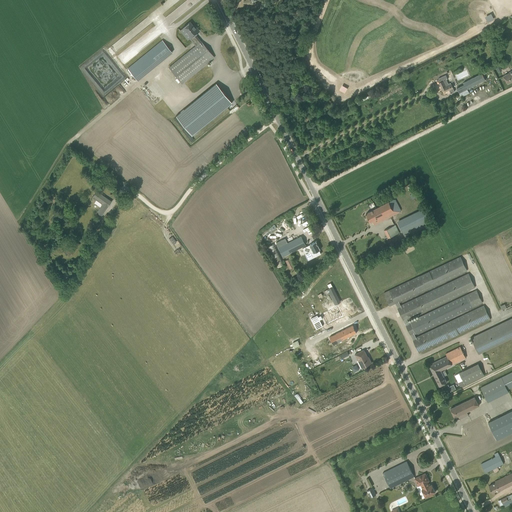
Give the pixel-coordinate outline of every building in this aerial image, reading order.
[(158,72),(173,91),(214,57),(201,41),(201,42),(195,34),(199,31),(196,27),(195,28),(190,22),(183,28),(187,34),(186,35),(193,43),(158,72)] [(130,30),(107,48),(112,55),(115,53),(117,56),(126,49),(123,46),(129,42),(127,40),(134,35),(130,30)] [(162,40),(146,53),(155,64),(171,51),(162,40)] [(469,93),(467,89),(485,80),(481,73),(463,83),(464,85),(457,88),(461,97),(469,93)] [(438,83),(436,84),(440,92),(441,91),(444,95),(447,94),(447,95),(454,91),(450,83),(448,84),(446,79),(451,77),(449,74),(438,78),(439,80),(437,81),(438,83)] [(146,94),(155,87),(151,83),(143,91),(146,94)] [(192,135),(232,103),(216,83),(176,116),(192,135)] [(139,93),(119,109),(139,133),(158,117),(139,93)] [(92,197),(102,204),(96,212),(101,215),(111,201),(96,191),(92,197)] [(366,214),(370,222),(372,221),(374,225),(400,212),(393,199),(366,214)] [(419,210),(396,220),(403,235),(426,225),(419,210)] [(107,220),(106,220),(109,216),(106,214),(99,223),(98,225),(97,224),(94,228),(99,232),(100,230),(99,230),(100,229),(100,230),(103,226),(102,225),(103,224),(104,224),(107,220)] [(383,230),(387,238),(399,233),(395,225),(383,230)] [(276,242),(282,257),(306,245),(301,236),(287,243),(285,238),(276,242)] [(306,254),(305,254),(308,260),(321,254),(319,250),(320,249),(316,241),(309,245),(310,245),(309,245),(306,246),(309,253),(306,254)] [(66,249),(72,253),(76,247),(70,243),(66,249)] [(267,247),(277,266),(284,263),(274,244),(267,247)] [(416,337),(414,335),(408,322),(407,320),(400,305),(399,303),(467,271),(460,256),(383,293),(390,307),(396,304),(398,308),(397,308),(403,320),(406,325),(410,335),(412,339),(416,337)] [(468,273),(400,305),(407,320),(475,288),(468,273)] [(333,287),(326,290),(334,305),(340,302),(333,287)] [(408,322),(414,335),(482,303),(476,290),(408,322)] [(419,353),(490,319),(484,305),(416,337),(412,339),(413,340),(419,353)] [(337,306),(320,314),(325,323),(342,315),(337,306)] [(317,315),(311,318),(316,329),(323,326),(320,320),(322,318),(321,316),(321,315),(321,316),(318,317),(317,315)] [(511,337),(511,317),(471,338),(478,354),(511,337)] [(353,325),(330,336),(334,344),(338,342),(337,339),(340,337),(342,340),(356,333),(353,325)] [(451,364),(465,357),(460,347),(445,354),(447,356),(429,365),(439,386),(447,382),(441,370),(451,365),(451,364)] [(357,361),(360,368),(372,363),(368,356),(367,357),(364,350),(354,354),(357,360),(357,361)] [(511,371),(501,377),(507,389),(511,387),(511,371)] [(460,387),(465,385),(459,373),(454,375),(460,387)] [(453,384),(449,386),(448,384),(444,385),(448,392),(455,388),(453,384)] [(467,411),(479,405),(475,397),(450,408),(455,417),(460,414),(462,418),(469,415),(467,411)] [(511,410),(488,422),(497,440),(511,432),(511,410)] [(494,454),(495,457),(481,464),(485,472),(492,469),(494,473),(499,471),(497,467),(503,464),(498,452),(494,454)] [(382,473),(390,488),(414,476),(407,461),(382,473)] [(511,485),(511,484),(511,472),(495,481),(496,482),(489,486),(492,493),(499,489),(500,491),(508,486),(511,484),(511,485)] [(428,481),(429,481),(425,473),(414,478),(418,486),(420,485),(422,489),(421,489),(425,497),(428,496),(429,497),(433,495),(432,493),(435,492),(432,484),(430,485),(428,481)] [(366,490),(370,498),(376,495),(372,488),(366,490)] [(503,504),(504,506),(511,502),(511,501),(509,495),(498,500),(501,505),(503,504)]
